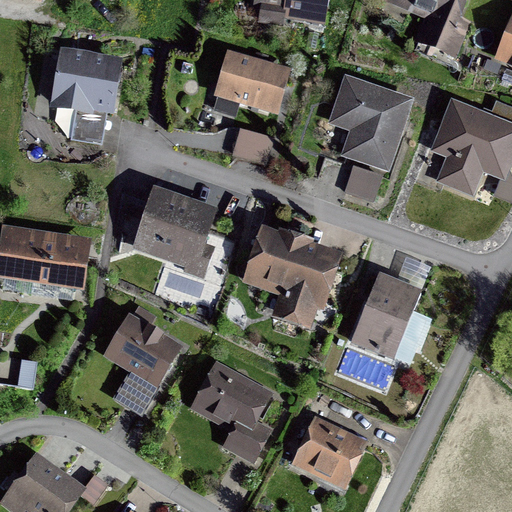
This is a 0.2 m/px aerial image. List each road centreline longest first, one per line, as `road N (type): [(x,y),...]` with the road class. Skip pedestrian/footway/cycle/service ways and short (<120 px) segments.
road 1 (unclassified): [(143,160),(507,280)]
road 2 (unclassified): [(392,511),(507,280)]
road 3 (unclassified): [(0,442),(51,420),(193,511)]
